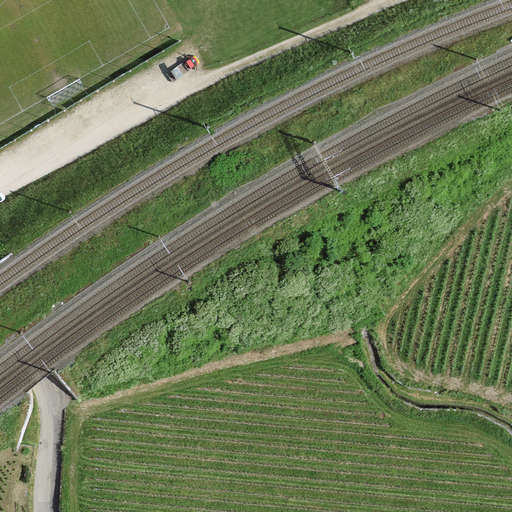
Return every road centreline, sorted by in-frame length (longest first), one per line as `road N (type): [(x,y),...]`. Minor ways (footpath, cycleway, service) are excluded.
road 1 (track): [(414,0),(199,84),(0,191)]
road 2 (unclassified): [(50,511),(49,401),(0,331)]
